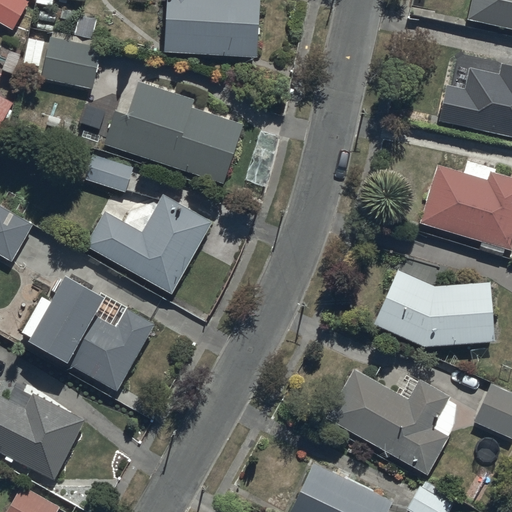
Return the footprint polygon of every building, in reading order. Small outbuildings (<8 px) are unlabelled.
[(0,0),(0,23),(13,31),(29,3),(22,0),(0,0)] [(166,0),(164,55),(258,60),(261,0),(166,0)] [(511,0),(469,0),(465,21),(511,31),(511,0)] [(101,49),(51,38),(42,80),(93,91),(101,49)] [(446,87),(438,121),(511,138),(511,67),(500,65),(498,75),(469,69),(464,91),(446,87)] [(243,127),(192,110),(194,103),(138,84),(127,117),(114,112),(103,146),(224,185),(243,127)] [(0,126),(13,104),(0,97),(0,126)] [(125,194),(133,169),(93,156),(85,181),(125,194)] [(463,174),(435,166),(419,224),(479,241),(476,250),(500,256),(502,248),(511,251),(511,247),(511,178),(494,173),(494,171),(466,163),(463,174)] [(142,234),(105,213),(86,247),(172,296),(213,224),(163,196),(142,234)] [(0,256),(11,263),(32,226),(0,207),(0,256)] [(399,269),(373,325),(422,348),(492,343),(488,283),(433,287),(399,269)] [(105,301),(66,280),(29,344),(118,394),(157,326),(127,310),(116,330),(95,318),(105,301)] [(452,429),(453,406),(446,402),(449,396),(417,379),(407,399),(352,369),(324,420),(426,476),(452,429)] [(511,395),(488,385),(473,423),(511,438),(511,435),(511,395)] [(33,394),(25,410),(0,396),(0,454),(55,482),(86,421),(33,394)] [(388,511),(393,504),(313,465),(289,511),(388,511)] [(448,511),(456,499),(423,480),(406,510),(409,511),(448,511)] [(57,511),(60,509),(22,487),(6,511),(57,511)]
